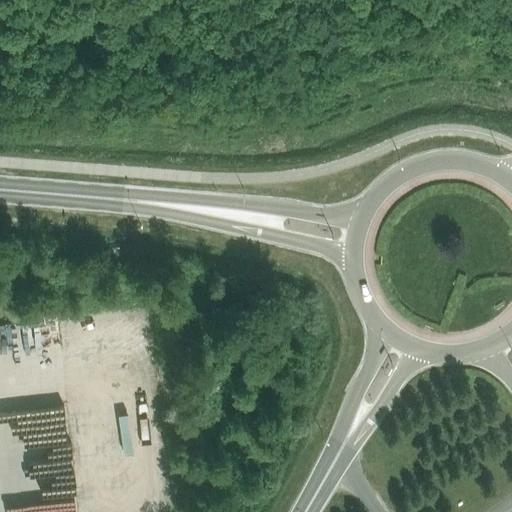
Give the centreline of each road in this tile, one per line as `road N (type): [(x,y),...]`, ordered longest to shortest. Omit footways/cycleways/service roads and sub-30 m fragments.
road 1 (secondary): [(363,214),(152,196),(136,202)]
road 2 (secondary): [(136,202),(312,245),(353,266)]
road 3 (secondary): [(509,180),(477,164),(432,162),(385,185),(363,214)]
road 4 (secondary): [(381,326),(337,434),(335,458)]
road 5 (secondary): [(335,458),(425,351)]
road 6 (secondary): [(136,202),(0,192)]
